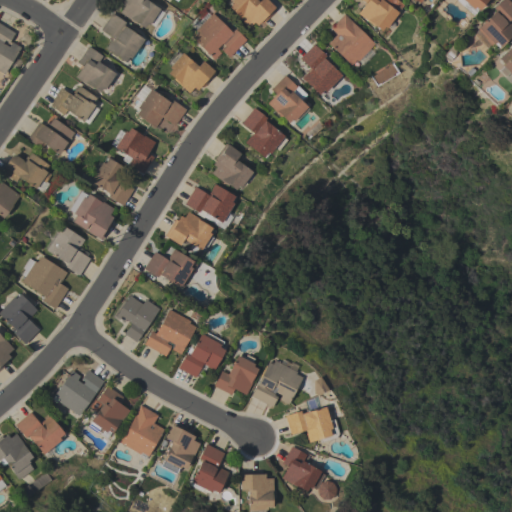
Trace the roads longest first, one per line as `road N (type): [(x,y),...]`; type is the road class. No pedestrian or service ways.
road 1 (residential): [(323,0),(220,107),(75,329),(0,405)]
road 2 (residential): [(75,329),(150,382),(254,437)]
road 3 (residential): [(88,0),(0,128)]
